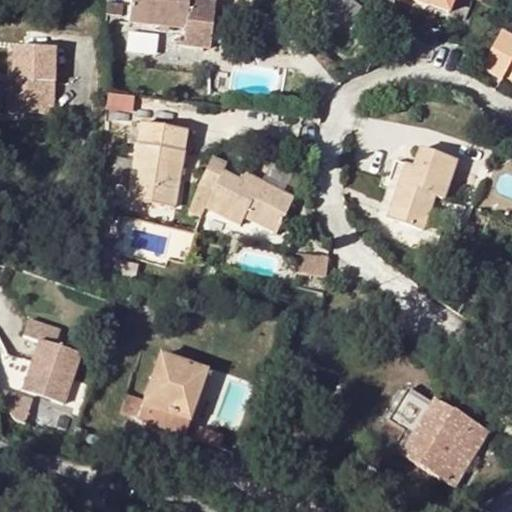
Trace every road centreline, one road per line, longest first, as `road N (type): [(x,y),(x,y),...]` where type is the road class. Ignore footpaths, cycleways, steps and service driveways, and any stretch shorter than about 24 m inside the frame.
road 1 (residential): [(511,107),(467,84),(412,73),(356,86),(335,110),(328,158),(343,221),(366,257),(433,317),(511,366)]
road 2 (residential): [(0,453),(58,464),(195,511)]
